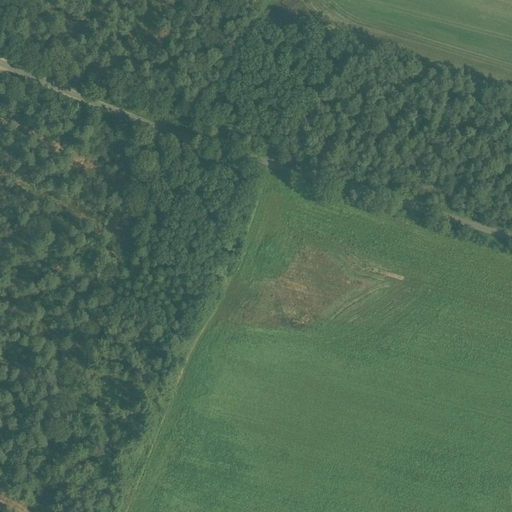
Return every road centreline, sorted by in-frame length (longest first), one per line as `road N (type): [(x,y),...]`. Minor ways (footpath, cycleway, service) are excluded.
road 1 (unclassified): [(511,238),(245,156)]
road 2 (unclassified): [(0,61),(245,156)]
